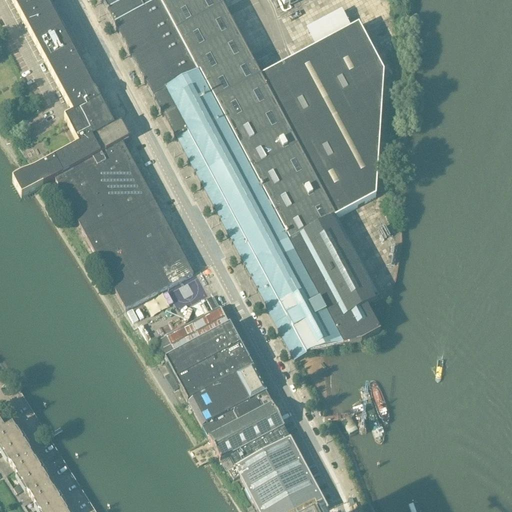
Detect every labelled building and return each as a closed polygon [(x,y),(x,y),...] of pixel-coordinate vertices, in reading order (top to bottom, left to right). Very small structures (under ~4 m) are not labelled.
[(9,0),(72,116),(64,121),(78,147),(13,184),(21,200),(34,193),(43,188),(54,182),(100,157),(122,145),(129,141),(121,125),(114,129),(44,0),(9,0)] [(375,198),(382,75),(358,28),(259,80),(216,0),(99,0),(175,141),(176,140),(194,174),(193,175),(194,176),(195,176),(200,186),(199,186),(200,188),(201,187),(213,209),(212,210),(213,211),(219,221),(218,221),(219,223),(220,223),(231,244),(230,245),(231,246),(232,246),(243,267),(243,268),(244,270),(244,269),(250,279),(249,280),(250,281),(251,281),(256,291),(255,291),(256,293),(257,292),(267,312),(267,313),(294,364),(309,355),(361,343),(380,333),(383,312),(334,220),(375,198)] [(268,73),(279,67),(277,62),(272,65),(271,62),(269,64),(270,66),(266,68),(268,73)] [(193,277),(131,162),(122,145),(100,157),(54,182),(125,314),(193,277)] [(175,356),(229,327),(219,310),(166,339),(155,344),(164,362),(175,356)] [(252,370),(240,348),(229,327),(175,356),(164,362),(161,364),(162,366),(166,365),(179,389),(188,405),(252,370)] [(271,406),(266,397),(252,370),(188,405),(193,415),(203,432),(208,441),(271,406)] [(289,440),(284,430),(271,406),(208,441),(209,443),(210,445),(217,458),(220,463),(222,462),(228,459),(234,469),(289,440)] [(4,431),(0,424),(0,450),(3,456),(22,444),(11,426),(4,431)] [(325,511),(327,511),(321,500),(289,440),(234,469),(228,473),(227,473),(233,483),(234,482),(239,479),(256,511),(325,511)] [(41,474),(33,462),(22,444),(3,456),(22,485),(41,474)] [(45,511),(59,504),(52,491),(41,474),(22,485),(17,488),(20,494),(25,491),(38,511),(45,511)]
